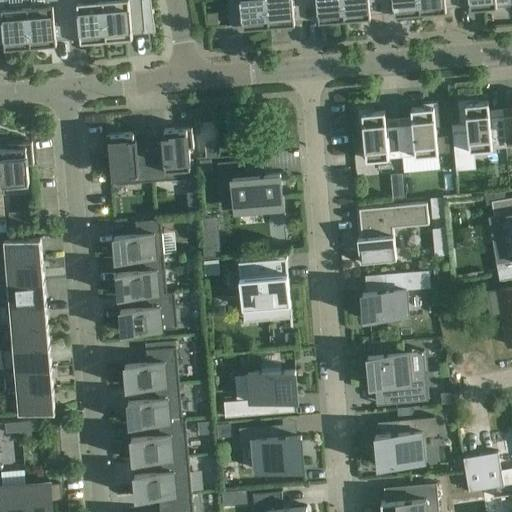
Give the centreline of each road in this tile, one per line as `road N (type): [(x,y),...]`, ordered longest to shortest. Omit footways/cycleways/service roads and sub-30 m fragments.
road 1 (residential): [(341,511),(306,75)]
road 2 (residential): [(94,505),(66,95)]
road 3 (residential): [(306,75),(511,55)]
road 4 (residential): [(66,95),(188,85)]
